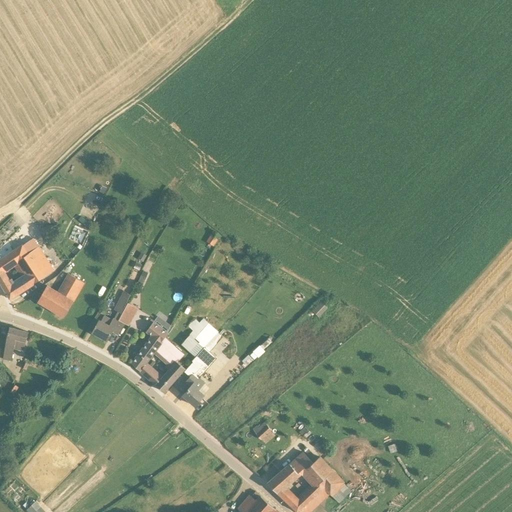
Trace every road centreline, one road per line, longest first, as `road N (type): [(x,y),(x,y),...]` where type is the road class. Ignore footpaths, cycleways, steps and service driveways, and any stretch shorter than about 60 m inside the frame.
road 1 (tertiary): [(286,511),(104,359),(7,318)]
road 2 (track): [(0,223),(251,0)]
